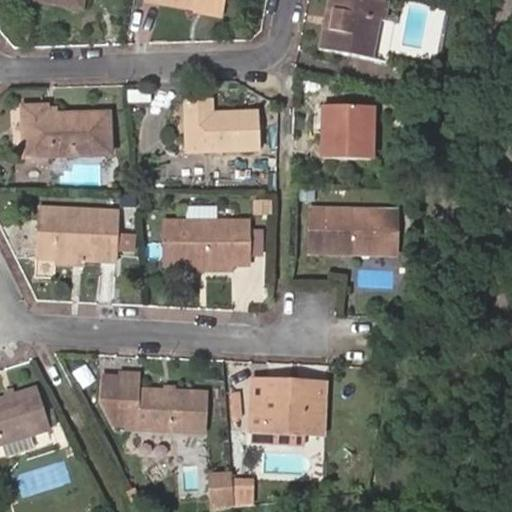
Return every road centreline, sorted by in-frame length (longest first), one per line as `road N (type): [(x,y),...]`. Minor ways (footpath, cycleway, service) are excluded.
road 1 (residential): [(0,64),(271,70),(307,0)]
road 2 (residential): [(11,316),(74,333),(305,344)]
